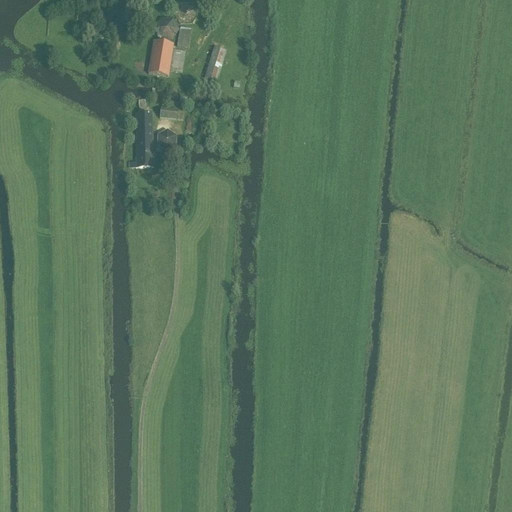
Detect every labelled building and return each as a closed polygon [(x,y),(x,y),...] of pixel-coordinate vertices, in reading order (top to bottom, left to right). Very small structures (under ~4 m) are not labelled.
[(175,29),(175,26),(174,24),(173,21),(171,20),(169,18),(166,18),(164,18),(161,18),(159,20),(157,21),(156,24),(155,26),(155,29),(156,31),(157,34),(159,35),(161,37),(164,37),(166,37),(169,37),(171,35),(173,34),(174,31),(175,29)] [(187,50),(191,31),(180,29),(176,48),(187,50)] [(185,54),(173,52),(174,46),(154,43),(149,75),(169,78),(170,73),(182,75),(185,54)] [(216,84),(226,53),(215,50),(205,80),(216,84)] [(176,122),(177,111),(160,110),(159,120),(176,122)] [(136,164),(129,164),(129,169),(136,169),(154,169),(155,156),(153,156),(152,115),(135,115),(136,164)] [(176,144),(176,142),(176,139),(175,136),(174,134),(171,133),(169,132),(166,132),(163,133),(161,134),(159,136),(158,139),(158,141),(159,144),(160,146),(162,148),(164,150),(167,150),(170,150),(172,149),(174,147),(176,144)]
